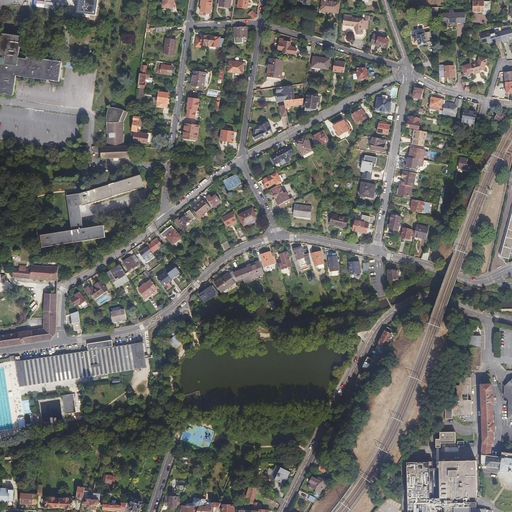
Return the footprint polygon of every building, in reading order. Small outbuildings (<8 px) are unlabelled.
[(79,0),(78,13),(85,14),(97,16),(99,0),(79,0)] [(138,0),(129,0),(127,21),(136,22),(138,0)] [(172,0),(162,0),(161,9),(170,10),(171,9),(172,2),(172,0)] [(208,15),(210,0),(208,0),(200,0),(199,6),(200,6),(199,13),(204,14),(208,15)] [(228,9),(229,0),(218,0),(218,8),(223,8),(228,9)] [(246,0),(236,0),(236,8),(245,10),(246,4),(246,0)] [(340,2),(326,0),(322,0),(321,10),(330,11),(339,12),(340,2)] [(482,3),(472,3),(472,13),(478,13),(482,13),(482,11),(488,11),(488,3),(482,3)] [(464,14),(452,14),(452,11),(448,11),(448,14),(442,14),(442,23),(447,23),(447,25),(464,25),(464,14)] [(247,14),(252,20),(255,17),(250,12),(247,14)] [(365,33),(365,28),(365,18),(353,17),(353,15),(345,14),(344,25),(354,26),(357,26),(357,33),(359,34),(363,34),(365,33)] [(245,36),(245,28),(232,29),(233,45),(246,44),(245,36)] [(498,33),(500,42),(509,39),(511,39),(511,41),(511,40),(511,31),(511,32),(511,29),(498,33)] [(492,44),(500,42),(498,33),(497,30),(488,32),(489,35),(488,35),(487,33),(478,35),(481,45),(489,43),(489,45),(492,44)] [(0,94),(14,96),(16,77),(60,82),(63,63),(27,58),(27,60),(19,58),(21,37),(2,34),(0,46),(0,94)] [(416,39),(413,39),(414,45),(417,44),(418,47),(421,47),(425,46),(425,45),(431,43),(429,34),(423,35),(423,34),(415,36),(416,39)] [(378,37),(372,35),(370,44),(380,48),(384,49),(387,40),(386,39),(384,39),(384,40),(377,38),(378,37)] [(199,45),(216,47),(217,39),(211,38),(200,36),(199,42),(199,45)] [(174,45),(174,42),(164,40),(162,54),(172,56),(174,45)] [(284,41),(278,40),(276,51),(281,52),(281,53),(287,54),(289,44),(285,43),(283,43),(284,41)] [(323,57),(314,56),(313,67),(329,69),(331,58),(323,57)] [(267,69),(266,78),(277,79),(278,71),(281,71),(282,61),(268,60),(267,69)] [(335,60),(334,71),(339,72),(339,71),(345,72),(347,62),(341,61),(335,60)] [(472,77),(473,77),(480,74),(479,72),(483,70),(484,62),(476,61),(475,67),(470,69),(472,75),(472,77)] [(243,64),(228,62),(226,73),(241,75),(241,73),(243,64)] [(160,66),(161,63),(156,63),(154,74),(169,76),(170,71),(171,67),(160,66)] [(356,66),(356,73),(356,81),(365,80),(365,66),(356,66)] [(470,69),(469,66),(462,68),(465,77),(472,75),(470,69)] [(444,67),(444,78),(453,78),(453,67),(444,67)] [(277,79),(266,78),(265,80),(279,82),(281,71),(278,71),(277,79)] [(511,71),(510,72),(503,73),(506,97),(511,96),(511,71)] [(202,88),(204,80),(204,74),(191,73),(190,80),(189,86),(202,88)] [(295,99),(293,85),(277,87),(277,92),(282,92),(283,94),(283,100),(286,100),(295,99)] [(141,104),(143,91),(142,91),(136,90),(134,103),(141,104)] [(411,99),(420,101),(421,92),(413,91),(411,99)] [(167,95),(157,94),(155,108),(165,110),(166,103),(167,95)] [(319,97),(308,95),(306,107),(316,108),(317,103),(317,101),(319,102),(319,97)] [(296,105),(303,104),(304,98),(295,99),(286,100),(286,102),(286,105),(287,107),(291,106),(290,106),(296,105)] [(197,105),(197,101),(187,99),(186,109),(186,111),(185,119),(193,120),(193,119),(195,119),(195,117),(197,117),(197,113),(196,112),(196,108),(197,108),(197,105)] [(390,101),(376,99),(374,112),(388,114),(390,101)] [(443,103),(443,101),(430,99),(429,107),(437,108),(438,109),(438,108),(442,109),(443,103)] [(441,114),(441,115),(454,118),(456,108),(459,109),(461,101),(455,100),(454,105),(443,103),(442,109),(441,114)] [(105,115),(105,121),(106,148),(100,148),(100,160),(129,159),(128,147),(122,147),(121,123),(125,113),(117,110),(110,109),(107,109),(105,115)] [(360,110),(351,115),(353,119),(356,124),(365,119),(360,110)] [(474,114),(463,112),(460,124),(472,126),(474,114)] [(506,119),(498,113),(494,119),(502,125),(506,119)] [(132,118),(130,133),(134,134),(133,144),(150,146),(151,136),(147,135),(143,134),(143,136),(137,135),(138,133),(136,132),(137,129),(139,129),(140,120),(132,118)] [(418,121),(407,119),(405,129),(417,131),(418,125),(417,125),(418,121)] [(344,125),(342,122),(332,127),(337,137),(349,130),(346,124),(344,125)] [(260,127),(255,127),(253,137),(254,138),(256,139),(263,135),(263,136),(269,133),(271,132),(269,127),(267,123),(260,127)] [(376,134),(386,136),(388,127),(384,126),(384,124),(379,123),(379,125),(378,125),(376,134)] [(195,142),(197,126),(183,124),(181,137),(180,140),(195,142)] [(271,134),(272,138),(283,132),(281,129),(271,134)] [(231,133),(221,131),(220,142),(225,142),(229,143),(231,133)] [(425,134),(412,131),(412,137),(413,138),(412,140),(411,146),(422,148),(423,142),(424,140),(425,134)] [(327,142),(322,132),(310,138),(316,149),(327,142)] [(312,150),(306,138),(296,143),(303,155),(312,150)] [(382,152),(384,141),(372,138),(369,150),(382,152)] [(283,149),(271,155),(275,163),(281,160),(283,164),(291,160),(289,156),(295,153),(291,146),(284,150),(283,149)] [(407,158),(421,161),(423,151),(409,148),(407,158)] [(407,158),(406,158),(404,168),(415,170),(416,166),(421,167),(422,161),(421,161),(407,158)] [(457,170),(468,171),(469,166),(466,165),(467,160),(459,159),(457,170)] [(411,188),(413,188),(416,174),(403,172),(402,180),(401,186),(411,188)] [(275,174),(261,182),(262,185),(265,190),(273,185),(274,187),(280,184),(275,174)] [(104,239),(102,227),(82,230),(78,207),(143,189),(139,177),(79,194),(73,195),(65,196),(70,232),(39,237),(40,241),(41,249),(104,239)] [(239,185),(235,177),(222,183),(227,192),(235,187),(237,186),(239,185)] [(358,196),(363,197),(372,199),(375,186),(361,184),(358,196)] [(403,196),(409,197),(411,188),(401,186),(399,185),(397,195),(403,196)] [(282,194),(278,186),(269,190),(277,205),(288,199),(285,193),(282,194)] [(210,200),(208,197),(204,200),(212,209),(219,203),(214,197),(210,200)] [(290,203),(288,199),(277,205),(279,209),(290,203)] [(202,200),(190,210),(198,220),(210,210),(202,200)] [(420,213),(422,203),(412,201),(410,211),(420,213)] [(310,208),(293,206),(292,216),(295,217),(309,218),(310,208)] [(503,258),(507,259),(511,241),(511,208),(499,257),(503,258)] [(253,214),(251,209),(237,216),(241,226),(246,224),(247,227),(259,221),(255,213),(253,214)] [(177,219),(173,222),(181,232),(185,228),(182,225),(188,221),(189,222),(193,218),(188,211),(183,215),(184,216),(178,220),(177,219)] [(235,220),(231,213),(220,219),(225,228),(229,226),(231,225),(230,223),(235,220)] [(330,217),(329,222),(328,224),(333,225),(332,228),(336,228),(346,230),(347,225),(345,225),(346,219),(330,215),(330,217)] [(359,222),(354,221),(351,231),(358,233),(365,234),(367,224),(368,218),(361,216),(359,222)] [(400,219),(391,217),(388,230),(397,232),(400,219)] [(414,232),(412,238),(419,239),(425,241),(428,229),(415,226),(414,232)] [(170,228),(159,236),(162,241),(166,238),(171,246),(179,240),(170,228)] [(409,237),(412,238),(414,232),(402,230),(400,238),(408,240),(409,237)] [(151,245),(146,248),(151,254),(161,246),(155,239),(151,242),(150,243),(151,245)] [(151,254),(146,248),(143,251),(138,254),(145,264),(153,258),(151,254)] [(309,266),(313,265),(310,253),(307,254),(306,250),(304,250),(303,248),(300,249),(295,250),(298,260),(300,259),(303,270),(309,268),(309,266)] [(274,260),(271,251),(265,253),(260,254),(263,264),(274,260)] [(315,265),(323,263),(324,263),(321,251),(318,252),(312,253),(315,265)] [(293,265),(289,252),(285,253),(282,254),(284,263),(279,264),(280,269),(293,265)] [(339,269),(338,255),(334,256),(329,256),(331,270),(339,269)] [(137,262),(134,256),(131,258),(130,257),(127,259),(121,263),(127,272),(136,266),(134,264),(137,262)] [(201,256),(198,259),(199,260),(202,265),(206,262),(201,256)] [(202,265),(199,260),(195,262),(201,270),(204,267),(202,265)] [(247,265),(247,266),(252,278),(264,273),(259,261),(253,263),(247,265)] [(353,261),(348,262),(348,273),(359,272),(358,261),(353,261)] [(11,268),(10,277),(31,279),(55,280),(56,267),(29,265),(29,272),(24,271),(25,266),(18,265),(17,269),(11,268)] [(184,273),(178,265),(169,272),(175,279),(184,273)] [(112,270),(105,274),(114,289),(127,281),(118,266),(112,270)] [(233,272),(237,280),(243,278),(245,282),(252,279),(252,278),(247,266),(241,268),(233,272)] [(396,280),(396,269),(386,270),(387,280),(396,280)] [(173,279),(167,271),(158,278),(164,286),(173,279)] [(237,280),(233,272),(228,274),(229,275),(233,282),(237,280)] [(215,283),(221,292),(228,288),(235,284),(233,282),(229,275),(224,278),(215,283)] [(93,301),(106,292),(100,282),(93,287),(95,289),(93,290),(91,287),(88,289),(87,287),(82,290),(87,297),(89,296),(93,301)] [(155,290),(149,282),(137,290),(144,300),(149,295),(152,294),(151,293),(155,290)] [(202,302),(216,294),(211,286),(201,292),(197,295),(202,302)] [(0,334),(0,347),(49,340),(54,334),(55,294),(42,293),(41,318),(41,329),(0,334)] [(86,304),(79,294),(77,295),(76,294),(73,296),(71,297),(73,299),(68,302),(72,307),(76,304),(79,309),(86,304)] [(129,318),(126,308),(113,311),(115,321),(119,320),(119,321),(122,320),(125,320),(125,319),(129,318)] [(76,313),(69,316),(70,321),(68,322),(69,325),(71,325),(72,327),(72,333),(79,332),(76,313)] [(382,354),(391,329),(386,326),(374,350),(382,354)] [(481,366),(481,336),(470,336),(470,348),(468,348),(468,369),(468,370),(476,370),(477,370),(479,369),(480,366),(481,366)] [(88,344),(88,350),(113,346),(112,341),(88,344)] [(19,361),(18,355),(13,356),(18,386),(100,373),(101,376),(108,375),(108,372),(145,366),(143,354),(141,342),(113,346),(88,350),(19,361)] [(358,370),(339,409),(346,412),(350,404),(351,404),(366,374),(364,373),(366,369),(368,370),(372,361),(367,358),(364,363),(365,364),(362,370),(361,370),(360,372),(358,370)] [(471,401),(468,401),(468,394),(471,394),(471,378),(459,379),(460,386),(457,386),(457,401),(452,401),(452,409),(452,416),(465,416),(471,416),(471,401)] [(511,378),(502,387),(508,388),(510,386),(511,383),(511,378)] [(508,388),(502,387),(502,396),(506,401),(506,420),(511,419),(511,383),(510,386),(508,388)] [(481,443),(480,455),(485,455),(491,456),(491,445),(494,442),(493,433),(494,433),(495,423),(493,423),(492,403),(493,403),(493,394),(492,396),(491,384),(485,384),(479,384),(481,443)] [(74,413),(72,394),(60,396),(63,414),(74,413)] [(440,443),(455,443),(455,432),(440,433),(440,440),(438,440),(438,439),(435,440),(436,447),(440,447),(440,443)] [(319,451),(314,460),(320,464),(321,465),(326,455),(319,451)] [(511,454),(500,453),(500,457),(491,456),(485,455),(480,455),(480,466),(484,467),(498,468),(498,472),(504,472),(507,472),(508,473),(511,473),(511,472),(511,454)] [(406,499),(407,499),(407,511),(468,511),(469,507),(474,507),(474,502),(469,502),(469,498),(475,498),(474,461),(437,462),(437,464),(436,464),(436,468),(438,468),(438,494),(432,494),(432,493),(430,493),(430,494),(429,494),(428,462),(406,463),(406,499)] [(321,465),(320,464),(316,470),(322,474),(326,467),(321,465)] [(271,479),(285,486),(291,474),(277,467),(271,479)] [(112,490),(115,478),(108,476),(108,477),(104,475),(102,483),(106,484),(105,488),(104,492),(110,494),(112,490)] [(324,484),(322,481),(320,483),(318,482),(319,481),(311,478),(309,482),(310,483),(309,486),(314,489),(314,492),(319,494),(324,484)] [(256,486),(255,489),(248,486),(244,497),(252,499),(254,493),(260,495),(262,489),(262,488),(256,486)] [(79,500),(81,499),(82,492),(82,488),(76,487),(74,500),(79,500)] [(179,507),(186,487),(178,487),(178,494),(175,494),(175,497),(166,497),(165,506),(169,506),(169,508),(177,509),(177,507),(179,507)] [(11,489),(0,489),(0,502),(4,502),(4,501),(11,501),(11,489)] [(86,509),(90,509),(91,501),(92,496),(86,495),(87,492),(82,492),(81,499),(84,500),(84,502),(83,503),(83,506),(86,507),(86,509)] [(273,501),(275,495),(265,492),(263,498),(273,501)] [(18,504),(35,505),(35,496),(35,495),(18,494),(18,504)] [(69,500),(44,499),(44,508),(47,508),(50,508),(50,507),(63,508),(63,509),(66,509),(69,509),(69,500)] [(122,511),(127,511),(128,510),(134,511),(136,506),(138,507),(139,502),(129,499),(128,504),(129,504),(129,506),(125,505),(122,511)] [(195,511),(209,511),(210,508),(202,507),(204,499),(200,499),(197,507),(195,511)] [(91,501),(90,509),(94,510),(94,508),(97,509),(99,503),(98,503),(98,502),(91,501)] [(111,509),(111,503),(109,503),(108,502),(103,502),(101,509),(101,510),(106,511),(107,509),(111,509)] [(122,511),(125,505),(125,503),(115,503),(115,504),(111,503),(111,509),(114,510),(114,511),(119,511),(118,511),(122,511)] [(268,511),(260,510),(260,504),(252,503),(252,510),(258,510),(258,511),(250,511),(268,511)]
